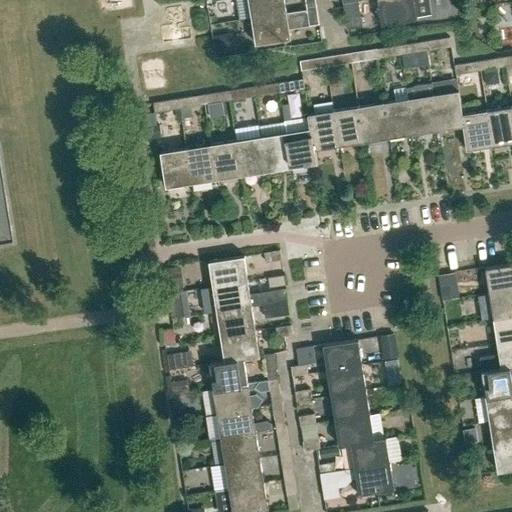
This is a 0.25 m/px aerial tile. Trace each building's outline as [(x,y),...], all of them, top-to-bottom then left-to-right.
[(249,0),(253,18),(288,12),(285,0),(249,0)] [(343,3),(345,18),(361,16),(358,0),(343,3)] [(414,0),(378,0),(382,23),(417,17),(414,0)] [(288,12),(253,18),(257,43),(292,37),(290,27),(310,24),(310,25),(320,23),(317,7),(307,8),(307,9),(288,12)] [(347,27),(362,25),(361,16),(345,18),(347,27)] [(426,50),(443,47),(451,46),(449,37),(424,41),(426,50)] [(401,54),(417,51),(416,42),(400,45),(401,54)] [(376,58),(393,55),(391,46),(375,49),(376,58)] [(364,72),(362,60),(368,59),(366,50),(350,52),(351,62),(353,62),(355,73),(364,72)] [(327,66),(328,66),(343,63),(342,54),(325,57),(327,66)] [(302,70),(318,68),(317,58),(300,61),(302,70)] [(480,70),(497,67),(495,58),(479,60),(480,70)] [(455,74),(472,71),(470,62),(454,64),(455,74)] [(279,92),(296,89),(294,80),(277,83),(279,92)] [(432,83),(407,87),(414,132),(439,128),(433,93),(432,83)] [(255,96),(271,93),(269,84),(253,87),(255,96)] [(394,100),(384,101),(389,136),(414,132),(407,87),(392,89),(394,100)] [(230,100),(246,97),(244,88),(228,91),(230,100)] [(462,112),(463,113),(459,89),(433,93),(439,128),(463,124),(464,124),(462,112)] [(205,104),(221,101),(220,92),(203,95),(205,104)] [(193,116),(191,106),(196,105),(195,96),(178,99),(180,108),(184,107),(185,117),(193,116)] [(156,112),(172,109),(170,100),(154,103),(156,112)] [(313,113),(308,114),(309,116),(310,127),(311,127),(315,149),(340,145),(334,109),(333,101),(312,105),(313,113)] [(365,140),(389,136),(384,101),(359,105),(365,140)] [(493,144),(511,141),(511,104),(487,109),(493,144)] [(346,107),(334,109),(340,145),(365,140),(359,105),(358,105),(346,107)] [(467,148),(493,144),(487,109),(463,113),(462,112),(464,124),(463,124),(467,148)] [(309,116),(284,120),(286,131),(292,167),(317,163),(315,149),(311,127),(310,127),(309,116)] [(284,120),(259,124),(261,135),(267,171),(292,167),(286,131),(284,120)] [(242,175),(267,171),(261,135),(236,139),(242,175)] [(217,179),(242,175),(236,139),(212,143),(217,179)] [(193,183),(217,179),(212,143),(187,147),(193,183)] [(167,187),(193,183),(187,147),(161,151),(167,187)] [(266,261),(281,259),(280,250),(264,252),(266,261)] [(213,286),(249,280),(245,255),(209,261),(213,286)] [(490,292),(511,288),(511,262),(486,267),(490,292)] [(270,286),(285,284),(284,275),(268,277),(270,286)] [(217,311),(264,303),(288,299),(286,288),(262,292),(262,293),(251,295),(249,280),(213,286),(217,311)] [(511,288),(490,292),(494,318),(511,314),(511,288)] [(264,303),(264,304),(266,317),(290,313),(288,299),(264,303)] [(253,305),(264,304),(264,303),(217,311),(221,335),(257,330),(253,305)] [(498,342),(511,340),(511,314),(494,318),(498,342)] [(278,335),(284,334),(293,333),(292,324),(276,326),(278,335)] [(245,357),(245,358),(261,355),(257,330),(221,335),(225,360),(225,361),(245,357)] [(328,370),(363,364),(359,339),(324,345),(328,370)] [(511,340),(498,342),(500,354),(480,357),(482,370),(511,365),(511,340)] [(297,349),(299,365),(315,363),(313,347),(313,346),(297,349)] [(267,370),(276,369),(273,352),(265,353),(267,370)] [(249,383),(245,358),(245,357),(225,361),(225,360),(209,362),(214,388),(249,383)] [(292,376),(307,374),(305,364),(290,367),(292,376)] [(332,395),(367,389),(363,364),(328,370),(332,395)] [(511,392),(511,365),(482,370),(486,396),(511,392)] [(218,414),(253,408),(253,407),(258,406),(263,399),(256,394),(251,395),(250,389),(257,388),(261,391),(270,389),(271,395),(280,394),(278,378),(269,379),(269,380),(249,383),(214,388),(218,414)] [(296,401),(297,401),(311,398),(310,389),(294,392),(296,401)] [(336,419),(371,413),(367,389),(332,395),(336,419)] [(490,421),(511,417),(511,392),(486,396),(490,421)] [(275,420),(284,419),(282,403),(273,404),(275,420)] [(255,422),(253,408),(218,414),(222,439),(257,433),(257,432),(273,429),(272,423),(267,420),(255,422)] [(375,439),(371,413),(336,419),(340,445),(351,444),(351,443),(375,439)] [(300,425),(315,422),(314,414),(298,416),(300,425)] [(494,446),(511,443),(511,417),(490,421),(494,446)] [(279,445),(288,443),(285,428),(277,429),(279,445)] [(225,463),(261,458),(257,433),(222,439),(225,463)] [(355,468),(391,462),(386,437),(375,439),(351,443),(351,444),(355,468)] [(304,451),(316,449),(320,448),(318,439),(303,441),(304,451)] [(511,443),(494,446),(498,470),(511,468),(511,443)] [(283,470),(292,469),(289,452),(280,454),(283,470)] [(229,488),(265,482),(261,458),(225,463),(229,488)] [(334,461),(319,464),(321,474),(336,471),(334,461)] [(359,493),(395,488),(391,462),(355,468),(336,471),(321,474),(323,489),(339,487),(347,485),(353,478),(357,478),(359,493)] [(287,495),(296,493),(293,477),(284,478),(287,495)] [(242,511),(269,508),(265,482),(229,488),(233,511),(242,511)] [(339,487),(323,489),(325,498),(340,496),(339,487)] [(289,509),(298,508),(297,501),(288,502),(289,509)]
